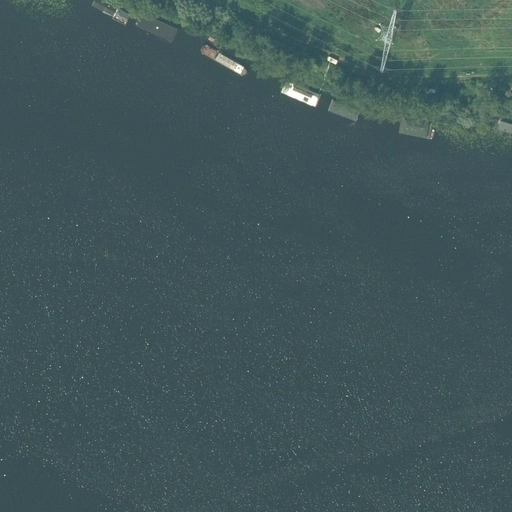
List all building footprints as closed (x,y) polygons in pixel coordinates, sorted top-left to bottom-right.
[(120,0),(90,0),(114,12),(120,0)] [(195,35),(158,16),(151,29),(189,48),(195,35)] [(251,69),(201,40),(194,52),(244,81),(251,69)] [(307,104),(313,89),(274,73),(268,88),(307,104)] [(330,97),(325,110),(327,111),(358,123),(363,109),(330,97)] [(408,109),(380,139),(387,145),(417,113),(412,109),(408,109)]
